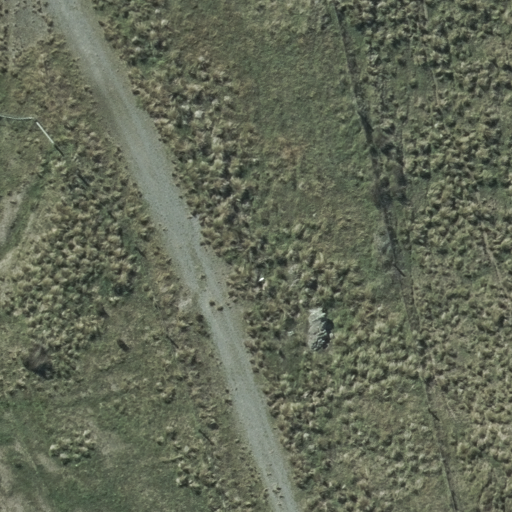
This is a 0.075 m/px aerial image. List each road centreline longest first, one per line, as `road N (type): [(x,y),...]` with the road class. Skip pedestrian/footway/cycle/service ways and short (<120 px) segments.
road 1 (track): [(65,0),(224,345),(284,511)]
road 2 (track): [(30,0),(0,172)]
